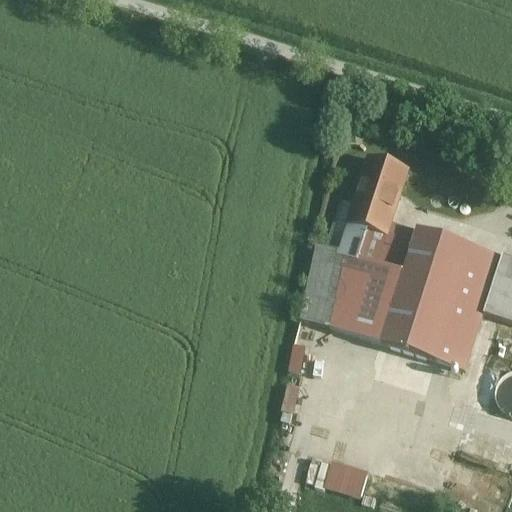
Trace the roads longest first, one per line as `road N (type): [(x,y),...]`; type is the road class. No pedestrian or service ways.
road 1 (unclassified): [(90,0),(511,126)]
road 2 (track): [(291,511),(327,372)]
